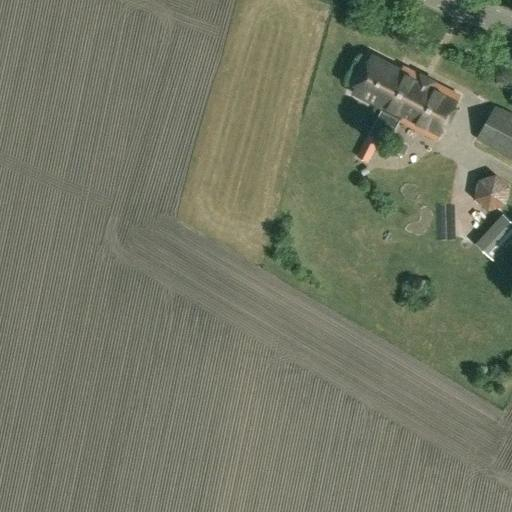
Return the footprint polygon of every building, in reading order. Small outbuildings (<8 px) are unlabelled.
[(382,112),(437,140),(459,98),(404,69),(401,74),(372,59),(355,92),(384,107),(382,112)] [(511,159),(511,116),(496,107),(477,138),(511,159)] [(358,158),(368,163),(380,141),(369,136),(358,158)] [(475,174),(481,204),(510,198),(504,168),(475,174)] [(494,261),(511,241),(511,221),(503,213),(475,244),(494,261)]
